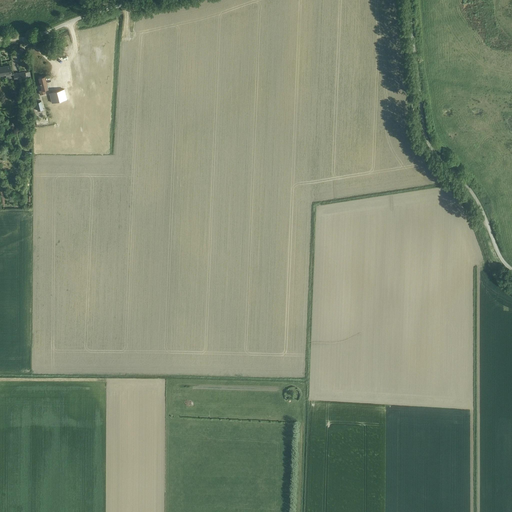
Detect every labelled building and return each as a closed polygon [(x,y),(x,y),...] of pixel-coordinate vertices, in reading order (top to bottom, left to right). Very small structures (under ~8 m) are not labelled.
[(89,54),(80,55),(82,68),(92,66),(91,62),(103,60),(102,50),(89,52),(89,54)] [(10,65),(0,66),(0,75),(5,75),(6,79),(14,77),(14,80),(26,78),(25,72),(17,73),(13,73),(13,72),(11,73),(10,69),(10,65)] [(48,88),(45,76),(39,78),(42,90),(39,91),(40,95),(46,93),(45,89),(48,88)] [(86,81),(95,121),(105,119),(97,79),(86,81)] [(67,99),(64,89),(49,93),(52,103),(67,99)]
